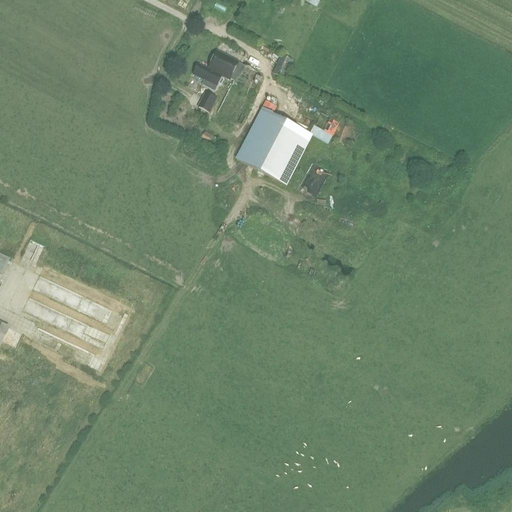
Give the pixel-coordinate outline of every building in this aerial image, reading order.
[(316,8),(320,0),(299,0),(300,0),(316,8)] [(261,51),(259,56),(267,59),(269,55),(261,51)] [(218,54),(210,71),(209,71),(209,72),(199,66),(194,76),(202,80),(198,88),(207,92),(208,90),(207,89),(209,84),(210,85),(212,82),(217,84),(222,75),(228,78),(233,81),(217,114),(233,122),(257,74),(236,63),(218,54)] [(286,77),(293,61),(280,56),(272,75),(287,81),(288,78),(286,77)] [(210,114),(218,99),(205,93),(198,107),(210,114)] [(286,187),(312,136),(272,115),(276,107),(266,102),(235,160),(286,187)] [(330,135),(337,122),(321,114),(314,127),(330,135)] [(344,149),(353,128),(340,123),(332,143),(344,149)] [(202,130),(199,139),(217,146),(220,138),(202,130)] [(379,147),(388,150),(390,141),(382,139),(379,147)] [(207,158),(217,163),(220,157),(210,152),(207,158)] [(321,168),(315,173),(320,178),(326,173),(321,168)] [(0,279),(9,261),(0,257),(0,279)] [(22,297),(16,309),(79,337),(84,324),(22,297)]
